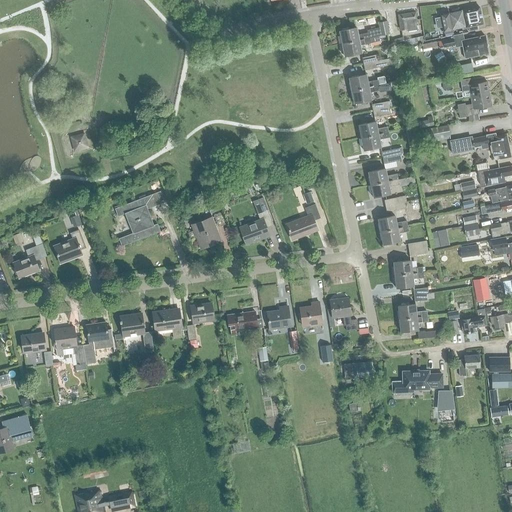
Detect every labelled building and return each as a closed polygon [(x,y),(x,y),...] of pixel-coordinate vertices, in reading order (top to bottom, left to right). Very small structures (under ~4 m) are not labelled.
[(440,15),(443,32),(464,28),(464,30),(469,29),(469,31),(468,31),(477,29),(476,26),(483,24),(479,7),(461,11),(449,14),(448,13),(440,15)] [(398,14),(400,30),(407,29),(408,31),(418,30),(415,12),(398,14)] [(338,35),(340,44),(369,39),(376,38),(389,35),(386,22),(378,23),(379,28),(367,31),(367,33),(357,34),(356,27),(339,30),(340,35),(338,35)] [(462,48),(463,51),(464,57),(479,54),(478,53),(487,52),(484,35),(461,39),(462,48)] [(404,41),(405,44),(403,38),(390,41),(392,49),(405,46),(405,47),(423,43),(422,37),(404,41)] [(340,44),(341,48),(341,51),(343,51),(344,55),(360,52),(360,48),(359,45),(369,43),(377,42),(376,38),(369,39),(340,44)] [(438,43),(439,50),(454,46),(453,39),(438,43)] [(430,43),(422,45),(424,52),(432,50),(430,43)] [(442,51),(435,56),(439,63),(446,59),(442,51)] [(362,57),(363,63),(378,60),(377,54),(362,57)] [(363,63),(365,69),(394,63),(393,57),(378,60),(363,63)] [(463,65),(452,67),(453,72),(454,77),(465,74),(463,65)] [(350,82),(348,82),(350,90),(379,84),(378,79),(367,81),(365,74),(349,77),(350,82)] [(472,78),(461,80),(461,85),(462,90),(463,92),(470,90),(470,91),(463,92),(463,93),(463,97),(464,97),(471,96),(488,93),(486,82),(473,84),(473,83),(472,78)] [(451,81),(442,82),(443,90),(452,88),(451,81)] [(379,84),(350,90),(352,99),(353,98),(354,103),(370,99),(371,99),(369,92),(379,90),(380,91),(391,89),(389,82),(379,84)] [(465,104),(457,106),(459,117),(466,116),(477,114),(476,108),(490,105),(488,93),(471,96),(473,105),(465,106),(465,104)] [(372,104),(373,110),(389,107),(387,101),(372,104)] [(373,110),(374,116),(390,112),(389,107),(373,110)] [(427,120),(418,121),(419,128),(434,126),(432,116),(427,117),(427,120)] [(358,129),(360,137),(388,131),(387,126),(377,128),(375,121),(358,125),(359,129),(358,129)] [(450,139),(448,126),(420,131),(422,142),(436,140),(436,141),(450,139)] [(413,128),(407,130),(411,146),(417,144),(413,128)] [(360,137),(362,146),(363,145),(364,150),(380,146),(379,139),(389,137),(388,131),(360,137)] [(89,148),(85,133),(70,137),(74,153),(89,148)] [(474,150),(474,147),(488,144),(488,143),(490,143),(494,160),(511,157),(506,134),(495,136),(495,134),(486,135),(486,136),(472,139),(471,137),(449,141),(452,154),(474,150)] [(381,151),(382,157),(401,154),(400,148),(381,151)] [(382,157),(383,163),(402,159),(401,154),(382,157)] [(477,172),(480,185),(495,182),(495,180),(504,179),(504,177),(511,175),(511,165),(488,171),(488,170),(477,172)] [(368,176),(369,184),(398,178),(397,173),(387,175),(385,168),(368,172),(369,176),(368,176)] [(369,184),(371,192),(372,192),(373,197),(390,194),(389,186),(399,184),(398,178),(369,184)] [(460,184),(461,190),(475,188),(474,181),(460,184)] [(489,196),(491,196),(492,202),(511,197),(511,184),(487,189),(489,196)] [(462,191),(463,199),(477,196),(475,188),(462,191)] [(115,208),(118,216),(125,213),(132,233),(118,238),(121,246),(160,231),(157,224),(154,225),(147,208),(164,202),(160,191),(115,208)] [(304,194),(308,204),(313,201),(310,192),(304,194)] [(384,200),(385,206),(406,202),(405,196),(384,200)] [(253,202),(258,213),(268,209),(263,197),(253,202)] [(511,199),(490,204),(492,212),(506,209),(507,212),(511,210),(511,199)] [(469,200),(462,202),(463,208),(471,207),(469,200)] [(385,206),(386,212),(405,208),(404,202),(406,202),(385,206)] [(286,224),(292,239),(317,230),(314,220),(320,218),(315,204),(304,208),(307,216),(286,224)] [(218,205),(208,208),(210,214),(220,210),(218,205)] [(240,228),(245,243),(260,238),(260,239),(269,235),(266,227),(273,225),(268,211),(257,215),(260,221),(240,228)] [(463,218),(464,225),(477,222),(475,215),(463,218)] [(378,224),(380,232),(407,226),(406,221),(396,223),(394,216),(378,219),(379,224),(378,224)] [(80,217),(73,218),(74,225),(81,225),(80,217)] [(190,239),(196,237),(200,248),(221,241),(212,217),(191,225),(193,231),(188,233),(190,239)] [(490,224),(492,236),(500,235),(500,233),(510,231),(510,232),(511,232),(511,219),(507,220),(508,221),(500,223),(499,222),(490,224)] [(477,223),(463,226),(465,237),(479,235),(477,223)] [(380,232),(380,234),(379,234),(381,240),(382,240),(383,245),(400,241),(398,234),(409,231),(407,226),(380,232)] [(79,250),(85,247),(79,230),(70,234),(72,240),(54,247),(60,263),(81,254),(79,250)] [(437,231),(432,232),(435,248),(440,247),(437,231)] [(15,242),(22,239),(19,233),(13,235),(15,242)] [(19,278),(39,271),(35,261),(46,256),(38,234),(32,236),(36,246),(28,249),(31,256),(13,263),(19,278)] [(511,259),(511,242),(506,243),(505,237),(491,239),(493,249),(494,249),(494,255),(509,252),(510,260),(511,259)] [(408,244),(409,251),(428,248),(426,241),(408,244)] [(460,248),(461,258),(480,255),(478,245),(460,248)] [(393,267),(393,276),(423,272),(422,267),(412,268),(411,261),(394,263),(394,267),(393,267)] [(393,276),(394,284),(396,284),(397,288),(414,287),(413,279),(423,278),(423,272),(393,276)] [(486,277),(472,280),(476,301),(489,299),(486,277)] [(331,312),(332,317),(350,315),(347,298),(330,300),(331,312)] [(322,324),(319,302),(311,303),(311,306),(300,308),(302,325),(310,324),(311,326),(322,324)] [(190,306),(193,323),(213,320),(211,303),(190,306)] [(397,311),(398,319),(428,316),(427,311),(416,312),(416,304),(398,306),(399,311),(397,311)] [(266,312),(269,328),(290,325),(287,306),(279,307),(279,310),(266,312)] [(181,337),(177,308),(154,311),(156,331),(172,329),(173,338),(181,337)] [(478,318),(461,321),(462,329),(465,328),(466,334),(474,332),(474,328),(486,326),(484,317),(485,316),(484,310),(476,311),(478,318)] [(227,315),(228,325),(230,334),(235,333),(235,330),(257,327),(254,311),(227,315)] [(459,319),(457,311),(448,312),(449,320),(459,319)] [(136,334),(142,334),(145,352),(153,351),(150,332),(144,333),(141,313),(120,316),(123,336),(130,335),(130,334),(136,333),(136,334)] [(508,313),(490,316),(492,324),(494,324),(495,329),(504,328),(503,324),(511,322),(511,314),(509,316),(508,313)] [(398,319),(399,328),(401,328),(401,332),(418,330),(417,323),(428,322),(428,316),(398,319)] [(345,321),(346,331),(358,329),(356,319),(345,321)] [(449,322),(452,335),(459,333),(456,321),(449,322)] [(106,322),(86,325),(89,345),(83,346),(86,362),(96,361),(94,348),(114,346),(110,327),(107,327),(106,322)] [(187,326),(189,340),(196,339),(194,325),(187,326)] [(74,327),(54,330),(57,356),(71,354),(73,365),(75,365),(76,371),(86,370),(82,346),(76,346),(74,327)] [(22,334),(24,353),(44,351),(42,331),(22,334)] [(418,333),(419,339),(437,337),(437,331),(418,333)] [(332,361),(330,345),(320,347),(322,362),(332,361)] [(270,372),(266,347),(258,349),(262,372),(265,372),(265,373),(270,372)] [(44,353),(46,367),(52,366),(51,352),(44,353)] [(480,367),(479,355),(464,356),(464,360),(458,360),(459,376),(466,375),(465,368),(480,367)] [(489,357),(489,372),(510,372),(510,357),(489,357)] [(372,362),(344,364),(345,380),(353,379),(353,380),(366,379),(373,378),(372,362)] [(412,372),(403,372),(403,393),(413,392),(413,390),(429,390),(429,388),(443,387),(442,374),(429,375),(429,372),(419,372),(419,370),(412,371),(412,372)] [(492,388),(511,388),(511,374),(492,374),(492,388)] [(453,408),(451,392),(441,392),(441,408),(453,408)] [(507,405),(490,407),(491,417),(508,415),(507,405)] [(0,430),(0,451),(15,447),(11,435),(23,431),(19,416),(1,421),(3,429),(0,430)] [(103,503),(100,491),(87,494),(87,492),(75,495),(78,511),(104,511),(105,511),(104,506),(110,505),(109,501),(103,503)] [(122,496),(116,497),(115,497),(109,499),(108,499),(109,501),(110,505),(111,511),(111,510),(124,508),(125,508),(132,506),(133,506),(132,506),(131,500),(132,500),(131,500),(130,495),(130,494),(122,496)]
